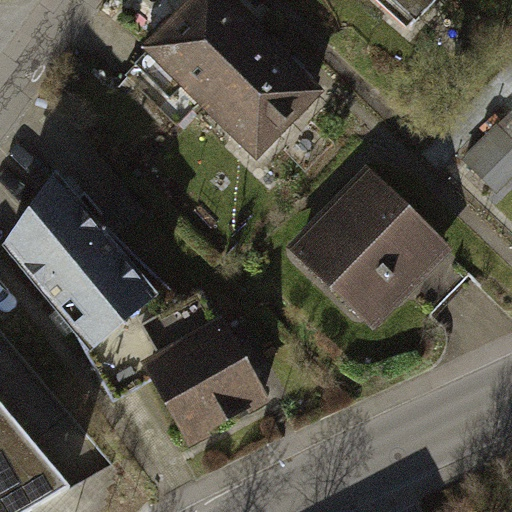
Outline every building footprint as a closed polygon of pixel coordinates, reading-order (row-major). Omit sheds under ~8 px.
[(225,0),(209,0),(131,78),(183,129),(208,104),(269,43),(225,0)] [(400,0),(420,18),(437,0),(400,0)] [(321,94),(269,43),(208,104),(260,155),(321,94)] [(511,172),(486,146),(468,163),(498,194),(511,179),(511,172)] [(372,177),(301,252),(374,320),(445,244),(372,177)] [(59,179),(8,249),(72,327),(112,396),(156,373),(154,370),(226,330),(202,290),(184,301),(108,227),(102,233),(59,179)] [(226,330),(154,370),(156,373),(195,444),(267,404),(249,372),(260,366),(250,347),(239,353),(226,330)] [(0,511),(29,511),(71,490),(0,405),(0,511)]
